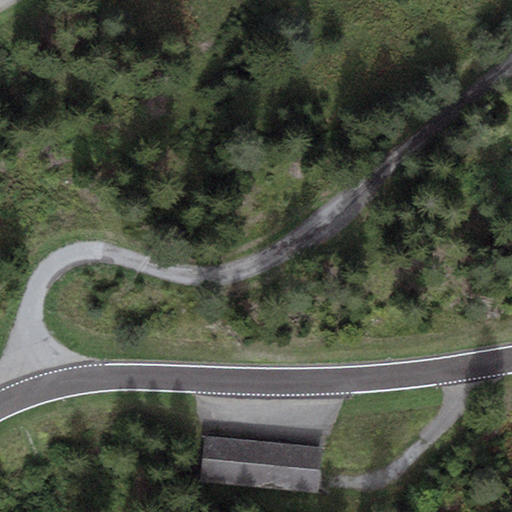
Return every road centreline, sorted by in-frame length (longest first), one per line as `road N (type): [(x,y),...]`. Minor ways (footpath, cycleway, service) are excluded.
road 1 (track): [(511,81),(245,291),(91,265),(63,274),(45,294),(33,328),(45,392)]
road 2 (tertiary): [(0,416),(45,392),(319,380),(511,359)]
